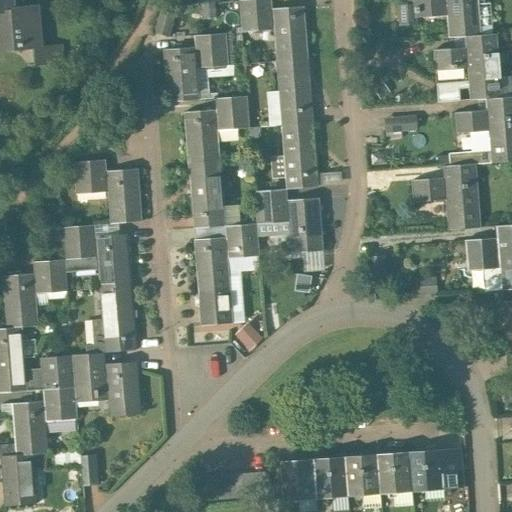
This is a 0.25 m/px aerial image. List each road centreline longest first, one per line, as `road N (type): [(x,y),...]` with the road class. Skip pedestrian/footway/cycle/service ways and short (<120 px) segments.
road 1 (residential): [(182,440),(173,421),(147,85)]
road 2 (residential): [(336,309),(358,188),(344,0)]
road 3 (residential): [(485,511),(477,400),(446,344),(394,314),(336,309)]
road 4 (residential): [(336,309),(256,362),(182,440)]
